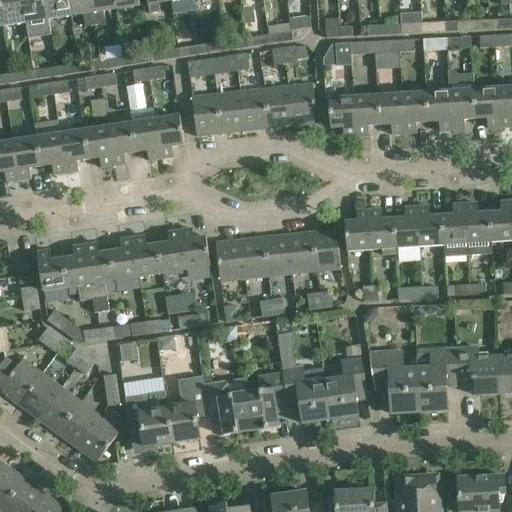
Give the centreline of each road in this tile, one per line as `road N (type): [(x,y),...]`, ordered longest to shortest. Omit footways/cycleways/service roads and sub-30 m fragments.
road 1 (residential): [(93,496),(378,450),(511,446)]
road 2 (residential): [(153,193),(211,221),(312,212),(362,173)]
road 3 (residential): [(153,193),(194,162),(286,144),(362,173)]
road 4 (residential): [(0,221),(153,193)]
road 5 (residential): [(362,173),(511,163)]
